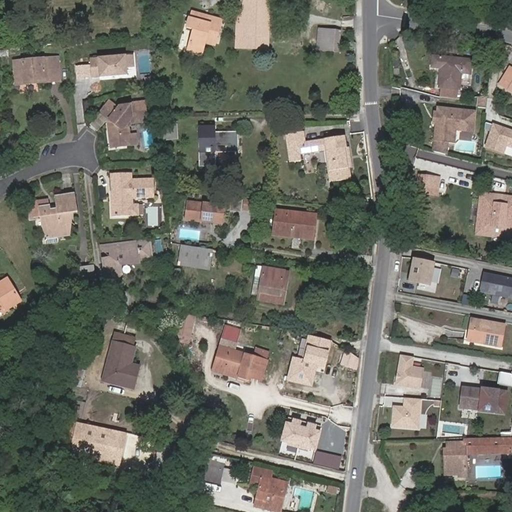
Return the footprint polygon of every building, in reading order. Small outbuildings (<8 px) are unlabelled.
[(255,40),(256,0),(245,0),(244,39),(255,40)] [(192,11),(190,17),(210,23),(212,17),(192,11)] [(210,23),(190,17),(187,26),(194,29),(188,50),(202,54),(206,43),(215,45),(222,20),(212,17),(210,23)] [(325,43),(340,45),(341,31),(331,31),(331,32),(325,31),(325,43)] [(128,67),(127,54),(90,58),(92,79),(129,75),(128,67)] [(470,74),(471,61),(434,57),(433,68),(442,69),(440,88),(442,88),(441,98),(458,100),(459,90),(460,90),(461,73),(470,74)] [(51,71),(59,71),(57,58),(14,61),(16,85),(52,82),(51,71)] [(511,69),(510,68),(500,85),(511,92),(511,69)] [(60,81),(59,71),(51,71),(52,82),(60,81)] [(487,109),(488,97),(480,98),(479,108),(487,109)] [(130,145),(129,136),(128,124),(129,123),(147,120),(144,102),(120,104),(120,107),(118,108),(110,101),(100,112),(107,119),(110,121),(111,129),(108,130),(110,148),(130,145)] [(433,152),(446,156),(447,144),(451,144),(453,130),(455,128),(456,128),(458,128),(460,131),(473,133),(475,113),(438,109),(438,113),(438,115),(441,118),(440,123),(437,123),(437,125),(433,152)] [(167,138),(179,138),(179,119),(167,119),(167,138)] [(511,127),(492,122),(485,146),(511,154),(511,127)] [(215,126),(201,126),(201,142),(211,142),(211,133),(216,133),(215,126)] [(347,149),(345,136),(306,142),(304,131),(286,134),(290,162),(301,161),(300,155),(324,152),(329,182),(352,179),(350,167),(348,168),(345,149),(347,149)] [(211,142),(201,142),(201,167),(216,167),(216,152),(238,151),(237,132),(216,133),(211,133),(211,142)] [(303,158),(320,156),(324,183),(329,182),(324,152),(300,155),(301,161),(304,160),(303,158)] [(153,178),(132,179),(128,179),(127,174),(109,175),(110,190),(113,190),(113,196),(111,197),(112,219),(132,217),(130,207),(133,207),(133,200),(153,199),(153,178)] [(419,192),(431,193),(433,179),(420,177),(419,192)] [(72,220),(72,212),(77,211),(74,193),(55,196),(56,205),(57,209),(52,209),(52,205),(51,206),(50,200),(38,201),(34,207),(35,217),(41,216),(43,225),(45,225),(47,237),(70,234),(68,221),(72,220)] [(497,201),(498,197),(483,195),(482,203),(479,203),(477,225),(479,225),(478,234),(511,237),(511,198),(505,198),(504,202),(497,201)] [(224,204),(186,200),(184,219),(222,223),(224,204)] [(272,235),(313,239),(316,215),(275,210),(275,212),(270,211),(268,233),(273,233),(272,235)] [(122,261),(140,259),(154,257),(152,240),(106,245),(107,252),(112,251),(112,257),(103,258),(106,289),(123,275),(122,265),(122,261)] [(210,270),(213,250),(182,245),(178,265),(210,270)] [(436,263),(413,259),(408,284),(431,288),(436,263)] [(283,282),(287,283),(289,273),(257,267),(253,291),(260,293),(259,300),(280,304),(283,282)] [(174,269),(175,282),(182,282),(181,270),(174,269)] [(511,277),(484,271),(479,293),(511,300),(511,277)] [(0,300),(1,300),(6,309),(20,301),(7,279),(0,283),(0,300)] [(191,337),(195,316),(179,312),(178,312),(178,313),(177,313),(175,320),(175,321),(176,321),(176,322),(175,323),(180,335),(191,337)] [(474,329),(472,342),(501,347),(505,326),(473,320),(471,328),(474,329)] [(234,352),(237,344),(223,339),(220,348),(234,352)] [(114,343),(103,382),(132,389),(135,378),(123,374),(130,347),(114,343)] [(123,374),(135,378),(139,367),(131,364),(135,348),(130,347),(123,374)] [(253,375),(262,377),(267,362),(234,352),(220,348),(214,369),(238,376),(252,380),(252,378),(253,375)] [(358,368),(360,355),(345,352),(343,365),(358,368)] [(421,389),(425,369),(412,367),(414,357),(402,355),(397,385),(421,389)] [(310,374),(314,375),(316,365),(284,356),(279,377),(307,384),(310,374)] [(238,376),(214,369),(213,373),(236,380),(238,376)] [(511,386),(511,374),(500,372),(498,384),(511,386)] [(462,409),(504,413),(506,393),(464,388),(462,409)] [(419,428),(421,400),(406,399),(405,409),(395,408),(393,427),(419,428)] [(318,449),(322,424),(285,418),(281,443),(318,449)] [(77,441),(80,421),(68,420),(66,440),(77,441)] [(511,454),(511,451),(511,439),(465,440),(465,443),(448,444),(448,450),(445,450),(445,475),(460,475),(460,478),(467,478),(466,455),(511,454)] [(194,476),(200,478),(204,460),(197,459),(194,476)] [(204,460),(200,478),(219,482),(223,465),(204,460)] [(251,484),(260,486),(262,477),(271,479),(273,472),(255,468),(251,484)] [(262,477),(260,486),(255,506),(279,511),(280,511),(285,494),(282,494),(284,483),(271,479),(262,477)] [(337,494),(339,487),(330,484),(328,491),(337,494)]
